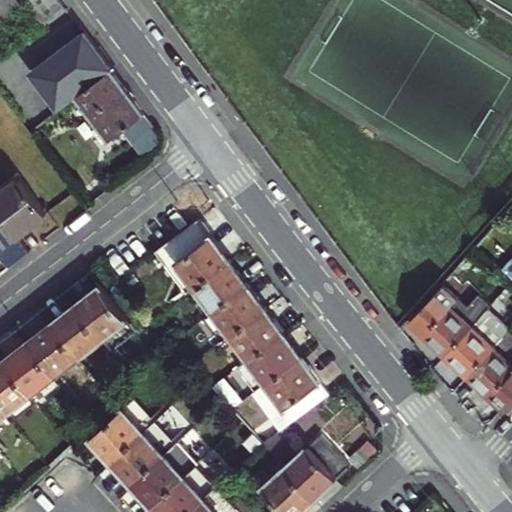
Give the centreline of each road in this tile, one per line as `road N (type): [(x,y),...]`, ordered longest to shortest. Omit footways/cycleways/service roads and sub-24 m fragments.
road 1 (tertiary): [(436,433),(211,146)]
road 2 (residential): [(0,308),(211,146)]
road 3 (tertiary): [(211,146),(99,0)]
